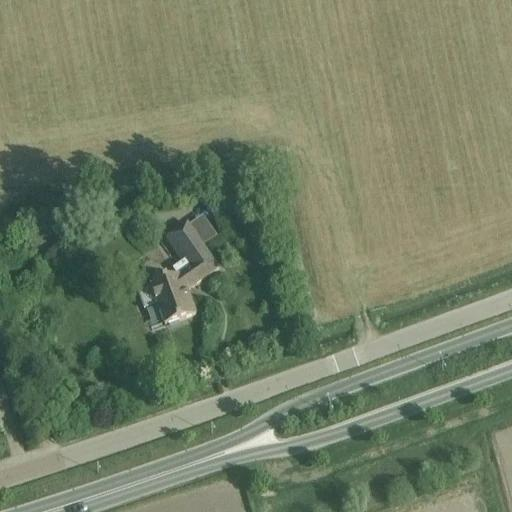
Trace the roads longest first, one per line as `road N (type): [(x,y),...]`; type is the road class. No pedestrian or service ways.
road 1 (unclassified): [(0,477),(511,299)]
road 2 (primary): [(511,324),(296,402),(222,454)]
road 3 (primary): [(222,454),(317,441),(511,369)]
road 4 (primary): [(44,511),(222,454)]
